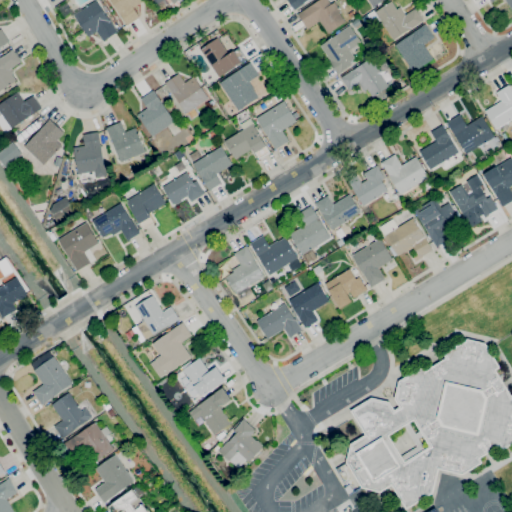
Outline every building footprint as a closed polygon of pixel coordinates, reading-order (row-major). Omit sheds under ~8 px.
[(104,41),(97,31),(88,37),(74,15),(76,13),(74,12),(80,8),(82,9),(94,0),(96,0),(117,30),(117,29),(119,32),(104,41)] [(127,25),(110,0),(143,0),(144,1),(134,8),(140,17),(127,25)] [(309,0),(295,10),(288,0),(309,0)] [(328,34),(320,21),(307,29),(298,14),(319,0),(328,0),(331,4),(335,1),(341,10),(339,11),(346,22),(328,34)] [(511,0),(511,9),(505,0),(495,0),(492,3),(489,0),(511,0)] [(394,40),(383,24),(377,28),(368,15),(375,10),(376,11),(391,1),(397,9),(400,7),(405,15),(415,8),(424,20),(411,29),(410,28),(394,40)] [(64,17),(58,8),(66,2),(72,12),(64,17)] [(413,72),(395,44),(425,24),(435,37),(424,44),(433,59),(413,72)] [(337,75),(328,62),(330,60),(320,46),(338,34),(337,33),(350,25),(362,42),(350,50),(355,58),(350,62),(352,65),(341,73),(337,75)] [(0,28),(1,28),(10,41),(0,48),(0,28)] [(219,77),(201,49),(218,37),(229,54),(240,47),(247,58),(219,77)] [(0,91),(0,57),(12,49),(21,61),(11,69),(14,73),(13,75),(16,79),(0,91)] [(372,97),(367,89),(364,91),(359,83),(348,90),(340,77),(353,69),(371,58),(389,86),(372,97)] [(239,110),(220,83),(251,62),(260,75),(250,81),(255,89),(254,90),(259,97),(239,110)] [(186,113),(165,82),(179,73),(185,82),(194,76),(209,98),(186,113)] [(511,119),(496,129),(491,121),(489,122),(485,116),(487,114),(485,111),(501,101),(496,93),(509,85),(511,89),(511,119)] [(152,136),(138,114),(147,108),(141,98),(154,90),(175,121),(152,136)] [(12,129),(0,110),(0,103),(18,91),(25,101),(33,95),(42,108),(12,129)] [(275,150),(274,149),(275,148),(256,118),(284,100),(297,121),(283,130),(289,141),(275,150)] [(466,154),(447,122),(460,114),(466,125),(482,116),(495,137),(466,154)] [(259,159),(255,153),(252,148),(235,159),(224,141),(243,129),(240,124),(250,118),(254,124),(253,124),(267,146),(266,146),(270,152),(259,159)] [(45,165),(25,146),(50,119),(64,132),(57,140),(63,146),(45,165)] [(121,162),(107,127),(121,121),(125,132),(136,127),(146,151),(121,162)] [(430,169),(420,151),(436,141),(431,132),(442,125),(459,152),(430,169)] [(96,178),(95,171),(79,174),(74,147),(85,145),(83,134),(98,131),(105,166),(107,175),(96,178)] [(21,154),(11,141),(0,150),(0,160),(5,167),(21,154)] [(210,190),(193,164),(221,145),(233,164),(216,174),(221,183),(210,190)] [(401,194),(382,163),(395,154),(402,165),(416,156),(429,177),(401,194)] [(511,201),(503,207),(483,174),(511,158),(511,185),(510,187),(511,190),(511,201)] [(363,206),(348,181),(357,175),(362,183),(367,179),(363,173),(378,165),(380,168),(379,168),(385,178),(382,180),(388,191),(363,206)] [(175,205),(175,204),(173,205),(162,187),(187,172),(194,182),(197,180),(204,191),(205,193),(191,202),(188,196),(181,200),(182,201),(175,205)] [(144,229),(140,223),(140,224),(126,202),(155,184),(166,203),(149,214),(154,223),(144,229)] [(466,221),(449,191),(462,184),(468,195),(481,188),(487,198),(490,196),(496,205),(497,205),(499,208),(485,217),(482,212),(466,221)] [(332,230),(316,203),(328,195),(333,204),(350,194),(361,212),(332,230)] [(57,223),(51,212),(53,204),(66,196),(75,213),(57,223)] [(436,247),(429,236),(430,235),(424,224),(423,225),(415,211),(433,200),(433,201),(437,199),(442,207),(450,203),(460,221),(444,231),(449,239),(436,247)] [(127,241),(121,230),(113,235),(112,232),(103,238),(92,220),(121,203),(131,220),(132,219),(133,221),(134,220),(140,229),(138,230),(140,233),(127,241)] [(308,263),(303,254),(302,255),(290,234),(305,225),(298,213),(312,205),(331,237),(311,249),(316,258),(308,263)] [(89,219),(85,213),(91,210),(94,216),(89,219)] [(420,258),(413,248),(405,253),(405,252),(397,256),(397,255),(394,256),(389,247),(391,246),(385,235),(380,226),(393,219),(398,227),(413,218),(433,250),(420,258)] [(78,271),(59,239),(86,222),(99,243),(85,252),(92,262),(78,271)] [(53,241),(49,236),(53,233),(57,238),(53,241)] [(269,274),(250,243),(263,235),(269,245),(278,240),(279,241),(286,237),(298,257),(269,274)] [(371,287),(369,284),(370,284),(353,255),(365,248),(363,244),(372,239),(374,242),(380,238),(393,259),(379,267),(385,279),(371,287)] [(241,300),(237,293),(236,294),(225,277),(234,272),(232,269),(241,264),(234,253),(246,246),(254,258),(253,258),(264,276),(244,289),(248,295),(241,300)] [(317,274),(313,268),(319,264),(323,271),(317,274)] [(340,309),(329,290),(325,283),(350,269),(356,279),(360,277),(365,286),(366,286),(368,290),(354,298),(350,292),(347,294),(352,302),(340,309)] [(3,317),(0,311),(0,286),(17,276),(28,294),(26,295),(27,296),(21,300),(20,299),(13,303),(17,309),(3,317)] [(305,328),(289,301),(318,283),(329,301),(313,311),(318,320),(305,328)] [(146,339),(137,325),(144,321),(135,306),(153,295),(163,311),(171,306),(179,319),(146,339)] [(268,339),(257,321),(285,303),(294,319),(295,318),(302,330),(290,337),(284,329),(268,339)] [(160,377),(150,363),(156,359),(155,358),(161,355),(153,343),(182,322),(192,335),(181,343),(191,356),(166,374),(166,373),(160,377)] [(485,343),(499,366),(494,369),(511,396),(511,395),(511,444),(502,450),(500,445),(479,458),(481,462),(463,474),(438,468),(432,492),(406,508),(392,484),(380,492),(362,487),(346,461),(351,444),(366,434),(351,411),(372,397),(389,402),(394,411),(400,407),(395,398),(399,381),(423,366),(426,371),(446,358),(444,354),(467,339),(485,343)] [(43,405),(33,392),(44,384),(34,370),(54,356),(73,384),(44,403),(45,404),(43,405)] [(193,397),(177,374),(183,370),(183,369),(200,357),(210,372),(217,367),(226,380),(210,392),(208,390),(200,395),(199,393),(193,397)] [(214,435),(201,416),(195,420),(189,412),(215,393),(215,392),(223,387),(231,399),(220,407),(224,413),(226,411),(231,418),(235,415),(237,418),(231,422),(232,422),(214,435)] [(63,439),(54,426),(63,420),(52,405),(70,393),(82,411),(86,407),(93,417),(73,430),(74,431),(63,439)] [(238,468),(229,460),(219,450),(228,441),(226,439),(234,431),(233,431),(241,422),(240,422),(244,419),(256,430),(251,435),(256,441),(257,439),(262,445),(261,446),(263,447),(249,462),(246,460),(238,468)] [(94,463),(85,449),(74,457),(65,444),(95,422),(101,430),(107,426),(116,439),(109,443),(114,449),(94,463)] [(220,441),(216,436),(223,431),(226,434),(220,441)] [(104,503),(95,489),(105,482),(95,468),(116,454),(134,481),(116,493),(117,494),(104,503)] [(0,511),(0,483),(9,478),(18,492),(7,499),(15,511),(0,511)] [(128,511),(126,509),(122,511),(112,511),(108,507),(113,503),(113,504),(114,503),(133,490),(134,489),(134,488),(141,483),(147,492),(140,497),(145,504),(144,505),(149,511),(128,511)]
